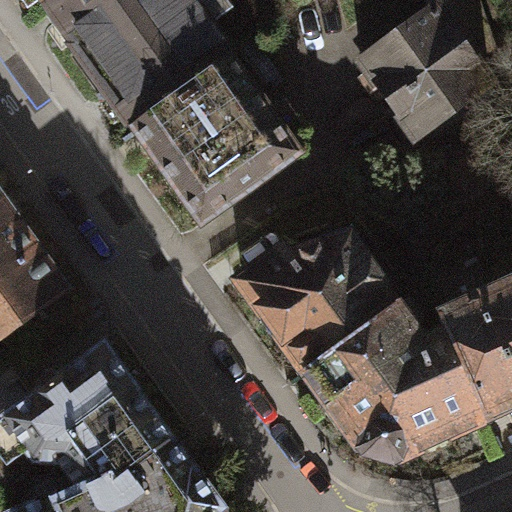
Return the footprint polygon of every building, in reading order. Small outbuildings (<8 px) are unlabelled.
[(52,0),(45,5),(131,126),(233,53),(195,0),(52,0)] [(430,0),(435,5),(491,87),(504,78),(476,0),(430,0)] [(435,5),(358,58),(415,139),(491,87),(435,5)] [(131,126),(203,226),(308,150),(233,53),(131,126)] [(1,195),(0,196),(0,337),(68,289),(1,195)] [(305,369),(408,297),(355,222),(287,239),(235,273),(249,292),(243,297),(259,318),(265,314),(305,369)] [(511,279),(437,313),(444,329),(484,416),(511,403),(511,279)] [(431,331),(408,297),(305,369),(361,448),(393,458),(484,416),(444,329),(431,331)] [(118,477),(169,439),(102,347),(0,420),(0,470),(6,478),(35,460),(59,459),(77,486),(113,470),(118,477)] [(13,511),(220,511),(221,509),(169,439),(118,477),(113,470),(77,486),(57,496),(52,494),(13,511)]
